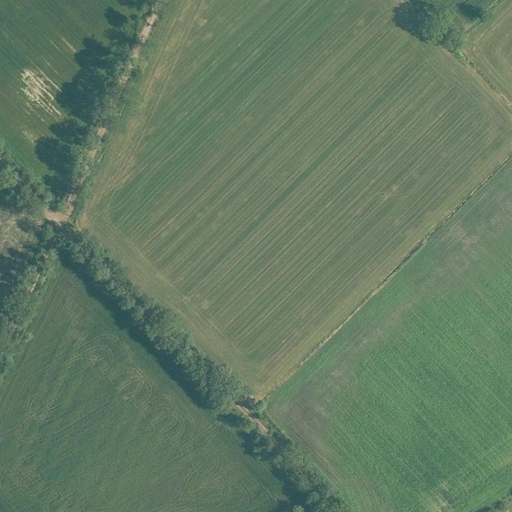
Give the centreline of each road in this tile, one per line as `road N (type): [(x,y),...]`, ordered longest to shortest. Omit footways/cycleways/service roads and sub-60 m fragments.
road 1 (track): [(61,222),(330,511)]
road 2 (track): [(160,0),(61,222)]
road 3 (track): [(61,222),(0,351)]
